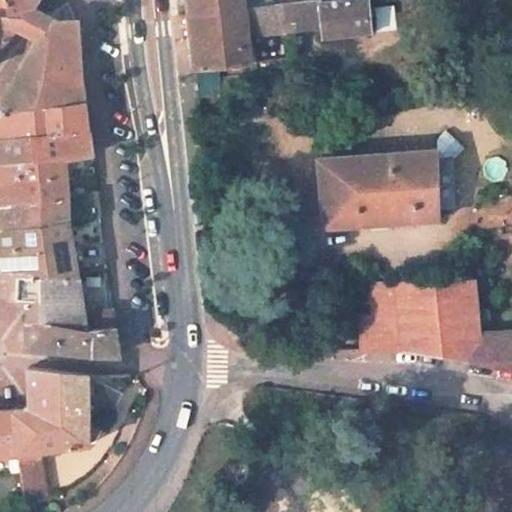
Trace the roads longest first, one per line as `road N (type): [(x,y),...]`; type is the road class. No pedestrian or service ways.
road 1 (secondary): [(147,0),(189,361)]
road 2 (unclassified): [(189,361),(511,396)]
road 3 (secondary): [(189,361),(166,450),(118,511)]
